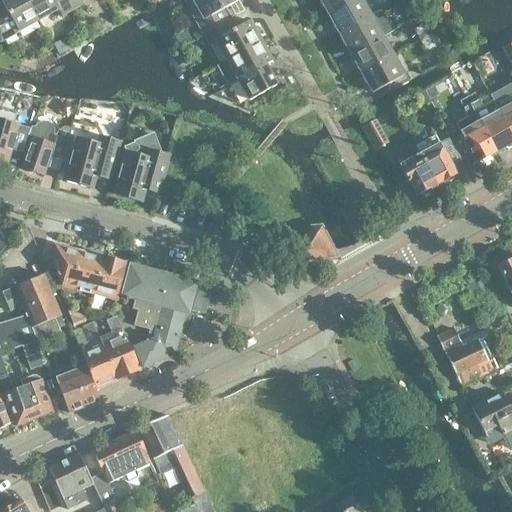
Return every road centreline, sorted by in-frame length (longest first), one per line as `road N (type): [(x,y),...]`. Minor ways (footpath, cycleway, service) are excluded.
road 1 (tertiary): [(301,318),(264,280),(212,254),(0,193)]
road 2 (tertiary): [(15,458),(233,359),(301,318)]
road 3 (residential): [(411,511),(301,318)]
road 4 (residential): [(389,267),(490,462)]
road 5 (tertiary): [(389,267),(511,200)]
